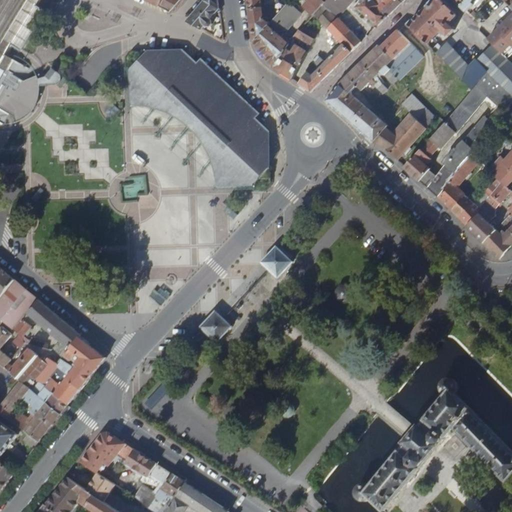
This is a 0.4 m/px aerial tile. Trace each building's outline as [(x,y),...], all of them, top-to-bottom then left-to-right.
[(30,0),(25,9),(5,41),(12,46),(13,46),(38,8),(42,0),(30,0)] [(147,0),(153,2),(158,5),(170,13),(172,11),(180,0),(147,0)] [(207,0),(189,22),(198,27),(203,30),(206,26),(208,27),(212,27),(214,24),(213,21),(212,20),(218,13),(220,13),(218,0),(207,0)] [(249,0),(250,5),(255,41),(269,25),(264,20),(266,20),(271,19),(272,18),(270,7),(262,7),(260,0),(249,0)] [(277,0),(276,0),(272,6),(280,13),(285,7),(277,0)] [(322,0),(309,0),(304,7),(313,16),(323,5),(325,2),(322,0)] [(327,0),(325,2),(323,5),(335,18),(350,0),(327,0)] [(357,8),(379,26),(387,18),(377,9),(378,7),(375,4),(375,3),(372,0),(371,0),(364,0),(362,3),(357,8)] [(378,7),(377,9),(387,18),(394,12),(403,3),(398,0),(371,0),(372,0),(375,3),(375,4),(378,7)] [(410,23),(411,25),(410,25),(429,44),(441,32),(443,34),(442,35),(444,37),(447,34),(449,36),(455,29),(450,24),(458,16),(440,0),(433,0),(428,6),(413,21),(410,23)] [(456,0),(468,11),(473,6),(475,4),(473,2),(475,0),(456,0)] [(264,54),(275,68),(276,69),(287,49),(290,44),(275,32),(295,9),(288,3),(285,7),(280,13),(269,25),(255,41),(264,54)] [(313,16),(340,42),(350,32),(351,31),(338,18),(337,20),(335,18),(323,5),(313,16)] [(47,13),(38,8),(13,46),(22,52),(25,48),(28,44),(30,39),(32,37),(39,26),(47,13)] [(479,16),(474,11),(471,14),(472,15),(476,19),(479,16)] [(511,15),(496,31),(488,39),(495,45),(498,49),(504,54),(511,47),(511,15)] [(299,31),(315,40),(318,35),(304,26),(299,31)] [(294,36),(293,39),(298,42),(300,39),(308,44),(312,46),(315,40),(299,31),(294,36)] [(346,117),(374,142),(382,145),(389,151),(399,160),(405,153),(436,118),(412,95),(404,104),(405,105),(391,123),(397,130),(395,134),(390,129),(391,128),(389,126),(389,125),(351,93),(357,86),(373,99),(380,96),(368,85),(372,82),(379,87),(381,85),(383,83),(379,75),(388,67),(400,80),(424,55),(399,31),(392,38),(382,47),(380,45),(350,76),(347,79),(344,82),(339,88),(328,99),(328,101),(346,117)] [(350,32),(340,42),(343,45),(352,52),(362,43),(350,32)] [(475,65),(468,66),(448,42),(438,53),(474,89),(477,86),(488,72),(511,94),(511,62),(508,58),(504,54),(498,49),(495,45),(475,65)] [(287,49),(276,69),(285,75),(294,80),(309,53),(305,50),(295,45),(292,52),(287,49)] [(343,45),(313,77),(307,73),(300,84),(312,91),(333,70),(352,52),(343,45)] [(134,78),(134,105),(138,105),(143,105),(147,106),(152,107),(157,108),(161,109),(166,111),(171,113),(176,115),(180,118),(184,121),(189,125),(193,129),(198,133),(202,137),(205,143),(208,147),(211,152),(214,159),(216,164),(217,170),(218,176),(219,181),(219,186),(269,184),(273,180),(273,176),(272,172),(271,166),(270,160),(269,155),(267,150),(265,143),(263,138),(261,132),(258,126),(256,122),(253,117),(249,111),(246,107),(243,102),(239,98),(236,94),(233,91),(228,86),(224,83),(220,80),(216,77),(212,74),(207,71),(202,68),(197,65),(192,63),(185,60),(178,58),(174,56),(168,55),(162,54),(157,52),(152,52),(147,51),(143,51),(139,51),(133,56),(134,78)] [(53,68),(47,63),(44,67),(42,71),(48,75),(50,72),(53,68)] [(474,89),(445,123),(455,132),(457,133),(484,102),(489,106),(494,110),(498,106),(506,112),(507,110),(511,104),(511,94),(488,72),(477,86),(474,89)] [(2,94),(0,98),(0,109),(8,115),(11,114),(12,113),(14,112),(17,110),(19,109),(22,106),(24,103),(26,100),(27,97),(28,94),(29,90),(29,88),(29,85),(24,82),(13,76),(7,87),(2,94)] [(38,76),(24,82),(29,85),(29,88),(29,90),(28,94),(27,97),(26,100),(24,103),(22,106),(19,109),(17,110),(14,112),(12,113),(11,114),(14,124),(18,122),(21,121),(24,119),(27,117),(30,114),(32,111),(34,108),(36,104),(37,102),(38,97),(39,93),(39,89),(39,85),(38,80),(38,76)] [(386,84),(381,89),(385,93),(390,88),(386,84)] [(123,111),(117,107),(107,119),(109,121),(112,124),(123,111)] [(485,115),(450,153),(452,156),(429,187),(439,197),(463,163),(466,159),(472,153),(479,145),(486,137),(497,123),(485,115)] [(443,125),(453,134),(455,132),(445,123),(443,125)] [(443,125),(421,150),(430,157),(439,146),(441,148),(453,134),(443,125)] [(511,149),(505,144),(498,153),(501,156),(500,157),(497,160),(495,162),(487,155),(488,154),(479,146),(472,153),(496,175),(498,177),(500,179),(503,182),(509,188),(511,184),(511,149)] [(417,155),(425,163),(430,157),(421,150),(417,155)] [(417,155),(406,167),(416,176),(421,180),(431,169),(425,163),(417,155)] [(463,163),(439,197),(449,207),(459,216),(473,201),(457,187),(475,167),(466,159),(463,163)] [(493,182),(485,190),(491,196),(503,182),(500,179),(495,184),(493,182)] [(503,182),(491,196),(487,200),(496,207),(511,189),(509,188),(503,182)] [(484,208),(482,210),(481,211),(490,220),(495,214),(496,207),(487,200),(482,206),(484,208)] [(463,221),(467,225),(481,211),(482,210),(473,201),(459,216),(463,221)] [(482,240),(484,242),(496,228),(490,220),(481,211),(467,225),(474,232),(478,236),(482,240)] [(507,215),(502,222),(505,224),(511,219),(507,215)] [(490,249),(500,258),(511,244),(511,230),(509,227),(505,232),(502,229),(499,232),(496,228),(484,242),(490,249)] [(294,261),(278,247),(262,264),(268,270),(279,281),(294,261)] [(0,305),(18,282),(4,271),(0,267),(0,305)] [(18,282),(0,305),(0,317),(15,330),(40,301),(28,290),(18,282)] [(352,305),(357,300),(353,294),(353,293),(353,292),(353,291),(353,289),(353,288),(352,286),(350,285),(350,284),(348,284),(347,283),(346,283),(344,283),(342,283),(340,284),(338,285),(337,287),(336,289),(336,291),(337,294),(338,296),(339,298),(341,299),(342,299),(344,300),(346,299),(347,299),(352,305)] [(156,291),(150,298),(162,308),(171,297),(162,289),(158,293),(156,291)] [(34,320),(52,334),(50,339),(57,345),(64,344),(70,349),(80,337),(82,336),(77,332),(54,313),(40,301),(15,330),(20,334),(23,337),(32,326),(30,324),(34,320)] [(233,327),(217,311),(201,327),(218,343),(233,327)] [(3,328),(0,331),(0,363),(5,368),(9,364),(12,360),(0,350),(0,349),(12,335),(3,328)] [(20,334),(13,342),(21,349),(25,344),(23,342),(23,341),(23,337),(20,334)] [(59,368),(69,376),(67,379),(81,389),(92,375),(105,358),(94,349),(80,337),(70,349),(64,357),(70,362),(73,360),(76,363),(74,365),(72,364),(71,366),(61,360),(59,362),(59,368)] [(25,344),(46,349),(45,344),(27,340),(23,342),(25,344)] [(15,369),(11,374),(13,375),(18,379),(19,380),(27,371),(33,364),(43,371),(48,365),(45,362),(41,359),(31,350),(15,369)] [(6,369),(11,374),(15,369),(9,364),(5,368),(6,369)] [(27,371),(37,379),(43,371),(33,364),(27,371)] [(27,371),(19,380),(21,382),(29,388),(31,385),(37,379),(27,371)] [(371,495),(387,511),(436,452),(454,430),(506,482),(511,476),(511,453),(454,395),(455,394),(456,393),(457,392),(458,391),(458,389),(459,387),(459,386),(458,384),(458,383),(457,381),(455,380),(454,379),(452,378),(451,378),(449,378),(447,379),(445,379),(444,381),(442,382),(442,384),(441,386),(441,388),(442,390),(443,391),(444,392),(445,394),(447,395),(418,428),(413,435),(408,440),(371,486),(369,485),(368,483),(366,483),(365,483),(364,482),(362,482),(359,483),(358,484),(356,486),(355,487),(355,489),(355,492),(355,494),(356,495),(358,497),(359,498),(361,499),(362,499),(363,499),(365,499),(367,498),(368,497),(370,496),(371,495)] [(47,388),(68,405),(74,397),(81,389),(67,379),(61,386),(54,381),(47,388)] [(21,382),(19,385),(0,407),(0,412),(4,416),(27,431),(29,433),(39,441),(48,431),(61,414),(33,392),(31,390),(29,388),(21,382)] [(33,392),(61,414),(64,410),(68,405),(47,388),(43,385),(41,388),(38,386),(33,392)] [(279,415),(280,417),(282,418),(284,420),(286,420),(289,420),(291,419),(293,418),(295,416),(295,413),(296,411),(295,408),(294,406),(292,405),(290,403),(288,403),(285,403),(283,404),(281,405),(279,407),(278,410),(278,412),(279,415)] [(0,419),(0,457),(18,435),(0,419)] [(24,440),(34,448),(39,441),(29,433),(24,440)] [(92,447),(89,451),(84,458),(80,462),(97,473),(100,476),(104,471),(108,467),(117,456),(127,464),(128,462),(149,476),(150,476),(156,465),(108,433),(105,433),(102,434),(92,447)] [(0,461),(0,490),(6,483),(14,473),(0,461)] [(156,465),(150,476),(161,483),(155,492),(159,494),(171,475),(159,467),(156,465)] [(91,482),(85,490),(118,511),(129,511),(130,511),(113,499),(112,501),(107,498),(109,495),(112,497),(116,493),(119,495),(122,490),(100,476),(97,473),(91,482)] [(159,494),(149,508),(154,511),(167,511),(186,484),(179,480),(171,475),(159,494)] [(149,476),(144,485),(155,492),(161,483),(150,476),(149,476)] [(92,511),(118,511),(85,490),(68,478),(56,492),(45,506),(44,505),(39,511),(38,511),(84,511),(82,509),(84,507),(92,511)] [(186,484),(167,511),(186,511),(190,508),(195,511),(227,511),(216,504),(203,496),(196,491),(186,484)] [(144,485),(135,499),(149,508),(159,494),(155,492),(144,485)]
